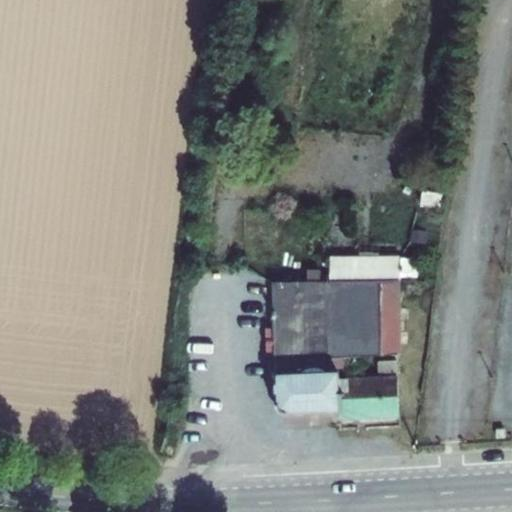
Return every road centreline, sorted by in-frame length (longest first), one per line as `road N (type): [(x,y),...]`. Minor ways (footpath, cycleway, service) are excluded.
road 1 (primary): [(326,501),(129,503)]
road 2 (primary): [(511,489),(326,501)]
road 3 (primary): [(0,489),(129,503)]
